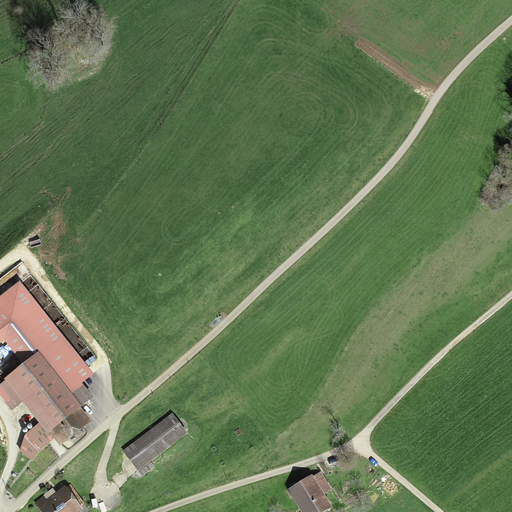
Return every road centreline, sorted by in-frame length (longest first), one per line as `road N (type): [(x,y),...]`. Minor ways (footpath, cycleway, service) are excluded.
road 1 (track): [(117,414),(372,183),(455,70),(511,18)]
road 2 (track): [(353,440),(511,292)]
road 3 (track): [(155,511),(353,440)]
road 4 (unclassified): [(6,511),(117,414)]
